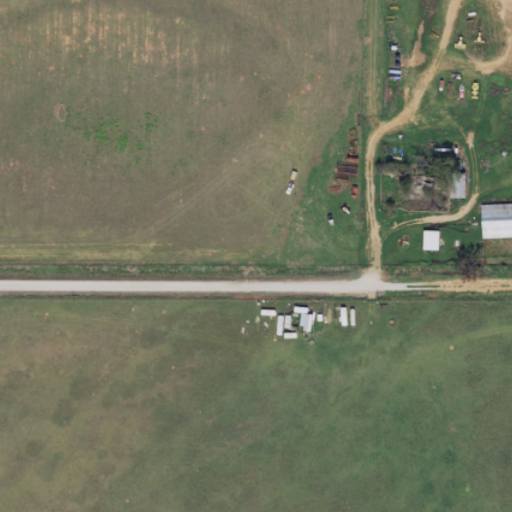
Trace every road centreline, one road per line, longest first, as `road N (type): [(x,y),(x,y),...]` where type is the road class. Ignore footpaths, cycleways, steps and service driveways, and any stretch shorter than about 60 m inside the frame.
road 1 (residential): [(511,283),(0,284)]
road 2 (residential): [(385,284),(386,0)]
